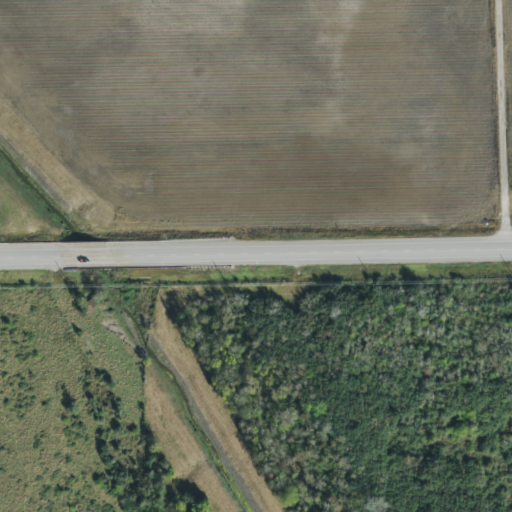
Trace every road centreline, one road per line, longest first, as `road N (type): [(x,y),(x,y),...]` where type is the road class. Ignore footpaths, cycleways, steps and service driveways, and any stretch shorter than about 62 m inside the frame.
road 1 (secondary): [(0,257),(511,250)]
road 2 (track): [(508,251),(503,0)]
